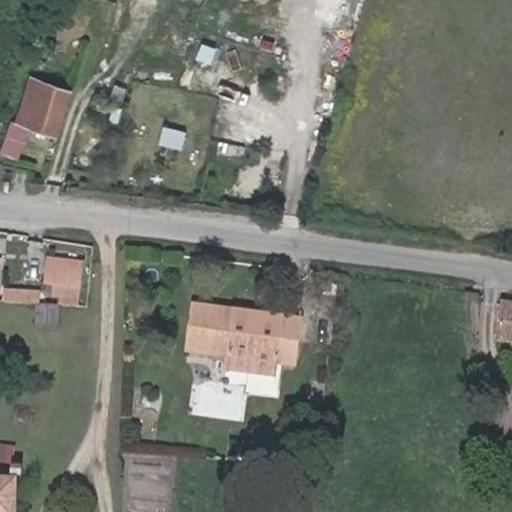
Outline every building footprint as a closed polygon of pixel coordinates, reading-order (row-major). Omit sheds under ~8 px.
[(55,135),(70,92),(31,78),(17,122),(55,135)] [(16,157),(26,127),(12,122),(2,152),(16,157)] [(81,297),(82,286),(84,266),(46,262),(44,282),(49,282),(48,293),(58,294),(81,297)] [(39,305),(40,294),(3,292),(2,303),(39,305)] [(80,307),(81,297),(58,294),(57,306),(80,307)] [(511,305),(501,304),(495,340),(511,342),(511,305)] [(56,325),(57,306),(39,305),(38,324),(56,325)] [(294,365),(300,319),(281,317),(280,327),(233,321),(234,311),(193,306),(187,351),(228,357),(226,369),(274,375),(275,363),(294,365)] [(281,317),(234,311),(233,321),(280,327),(281,317)] [(0,462),(13,464),(14,447),(0,446),(0,462)] [(22,477),(22,465),(11,465),(11,476),(22,477)] [(0,511),(13,511),(14,480),(0,480),(0,511)]
